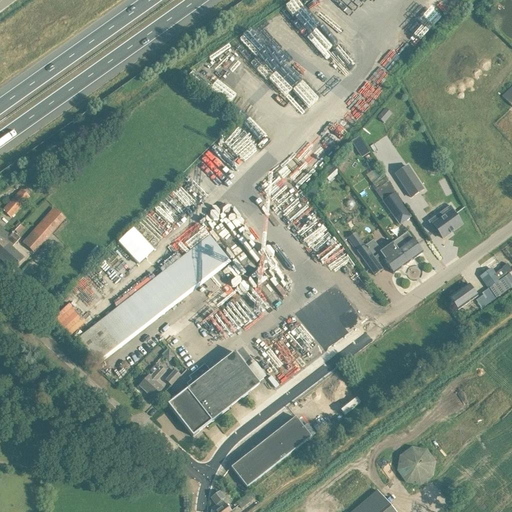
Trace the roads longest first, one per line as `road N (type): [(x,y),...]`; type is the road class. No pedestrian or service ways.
road 1 (unknown): [(354,346),(240,183),(441,0)]
road 2 (unclassified): [(209,474),(244,430),(511,226)]
road 3 (unclassified): [(209,474),(0,292)]
road 4 (motorway): [(0,138),(194,0)]
road 5 (motorway): [(151,0),(0,106)]
